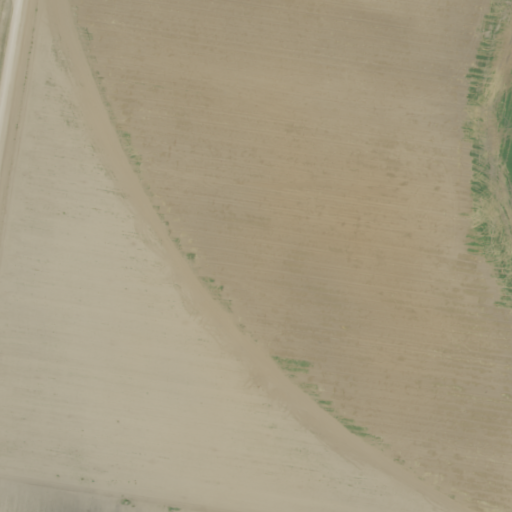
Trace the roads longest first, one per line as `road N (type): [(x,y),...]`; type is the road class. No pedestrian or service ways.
road 1 (residential): [(152,511),(0,486)]
road 2 (residential): [(0,132),(19,0)]
